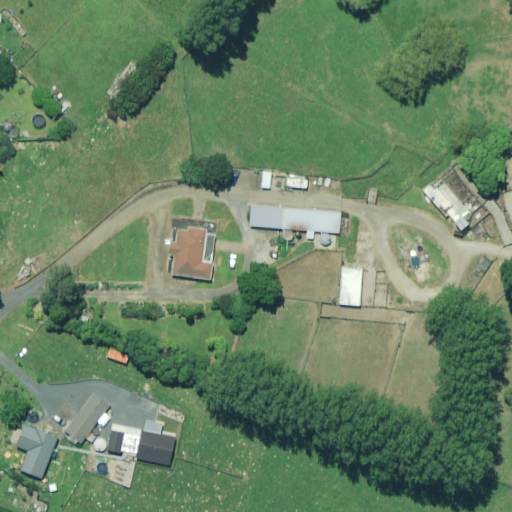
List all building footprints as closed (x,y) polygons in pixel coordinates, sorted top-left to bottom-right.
[(434,186),(426,193),(453,224),(456,221),(464,232),(472,225),(466,217),(487,199),(462,168),(437,189),(434,186)] [(341,213),(253,206),(251,226),(340,234),(341,213)] [(210,230),(180,227),(179,243),(173,243),(171,256),(177,257),(174,276),(214,280),(216,263),(206,262),(210,230)] [(351,239),(325,237),(324,246),(350,248),(351,239)] [(364,269),(345,268),(343,305),(362,306),(364,269)] [(88,438),(95,444),(100,437),(93,432),(112,408),(96,395),(67,431),(83,444),(88,438)] [(61,438),(27,425),(18,447),(31,452),(23,471),(45,479),(61,438)]
